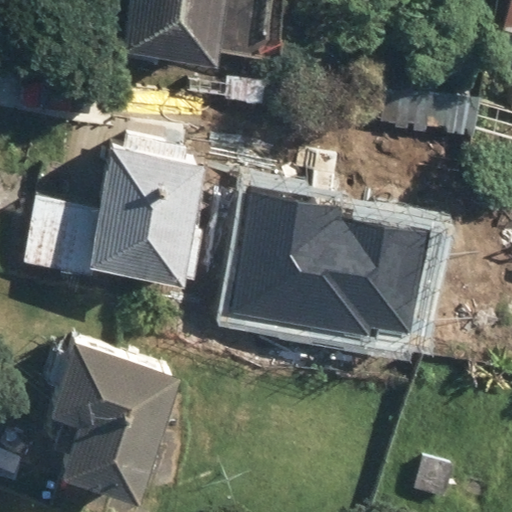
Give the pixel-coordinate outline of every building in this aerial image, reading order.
[(134,0),(131,34),(221,44),(225,0),(134,0)] [(511,0),(498,0),(488,123),(511,125),(511,0)] [(20,121),(0,118),(0,252),(9,253),(20,121)] [(111,126),(99,199),(33,187),(21,252),(99,266),(102,248),(182,261),(203,141),(111,126)] [(177,351),(76,319),(51,396),(82,406),(67,458),(141,479),(177,351)] [(488,511),(511,450),(398,407),(374,471),(484,511),(488,511)]
